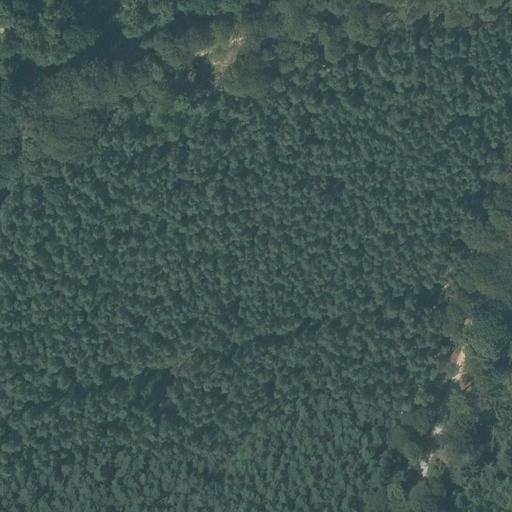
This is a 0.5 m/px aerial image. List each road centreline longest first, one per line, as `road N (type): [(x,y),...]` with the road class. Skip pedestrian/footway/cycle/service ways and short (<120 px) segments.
road 1 (track): [(0,118),(376,0)]
road 2 (track): [(385,511),(511,167)]
road 3 (track): [(511,214),(404,511)]
